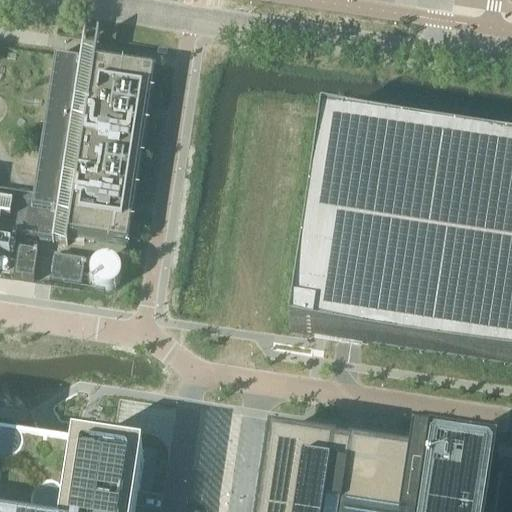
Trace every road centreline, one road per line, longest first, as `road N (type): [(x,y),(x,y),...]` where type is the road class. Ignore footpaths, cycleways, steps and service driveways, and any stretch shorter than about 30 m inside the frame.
road 1 (unclassified): [(141,335),(222,379),(511,420)]
road 2 (unclassified): [(511,67),(189,17)]
road 3 (unclassified): [(141,335),(189,17)]
road 4 (unclassified): [(0,311),(141,335)]
